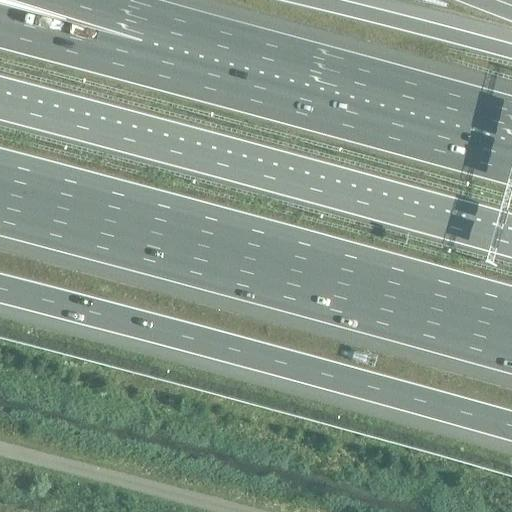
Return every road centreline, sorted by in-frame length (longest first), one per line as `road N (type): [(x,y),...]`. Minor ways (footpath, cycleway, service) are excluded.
road 1 (motorway): [(0,194),(511,334)]
road 2 (motorway): [(0,291),(511,429)]
road 3 (motorway): [(0,108),(511,244)]
road 4 (motorway): [(511,145),(205,60)]
road 5 (unclassified): [(235,511),(0,449)]
road 6 (motorway): [(205,60),(0,13)]
road 7 (motorway): [(511,52),(310,0)]
road 8 (motorway): [(205,60),(37,0)]
